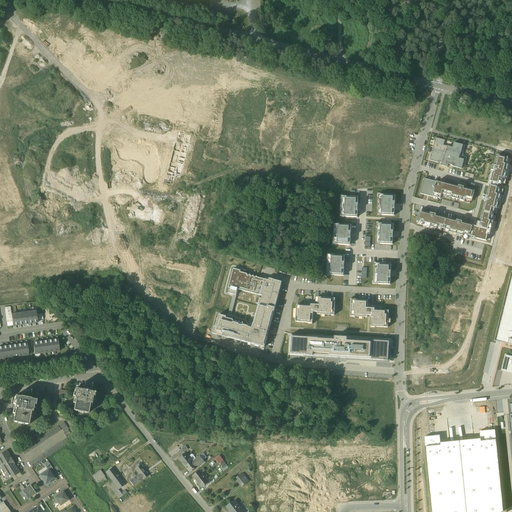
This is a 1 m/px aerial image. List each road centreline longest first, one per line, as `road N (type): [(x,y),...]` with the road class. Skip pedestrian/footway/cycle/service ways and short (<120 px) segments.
road 1 (unclassified): [(437,84),(250,37)]
road 2 (residential): [(208,511),(99,371)]
road 3 (residential): [(414,166),(483,184),(475,216),(406,198)]
road 4 (unclassified): [(250,37),(108,0)]
road 5 (residential): [(272,357),(399,372)]
road 6 (residential): [(0,340),(60,325),(99,371)]
